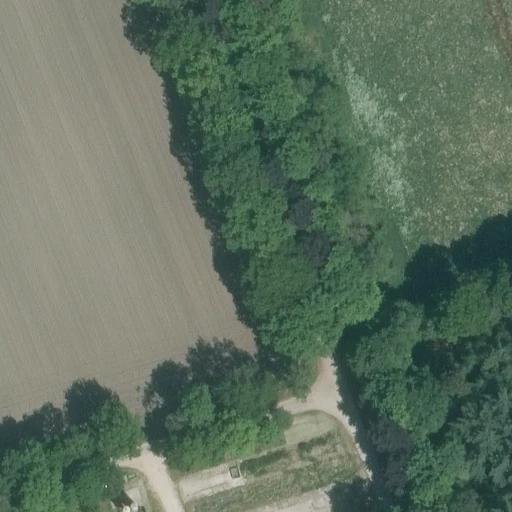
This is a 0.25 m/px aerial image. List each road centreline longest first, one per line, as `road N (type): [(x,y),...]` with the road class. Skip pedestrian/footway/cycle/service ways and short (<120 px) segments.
road 1 (track): [(201,0),(405,511)]
road 2 (unclassified): [(0,491),(355,382)]
